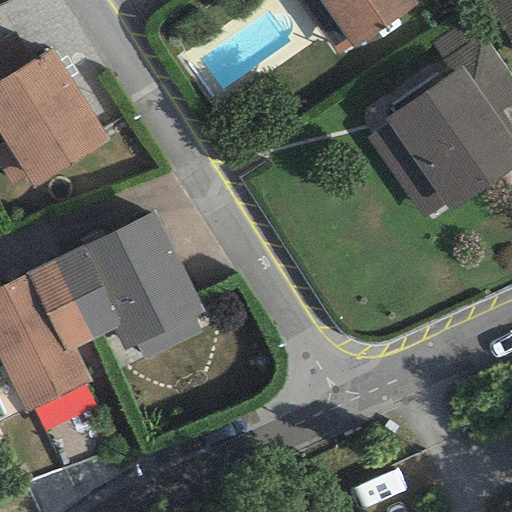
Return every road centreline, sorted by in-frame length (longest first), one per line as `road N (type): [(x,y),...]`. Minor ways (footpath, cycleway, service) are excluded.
road 1 (unclassified): [(88,0),(337,402)]
road 2 (unclassified): [(337,402),(118,511)]
road 3 (unclassified): [(511,323),(337,402)]
